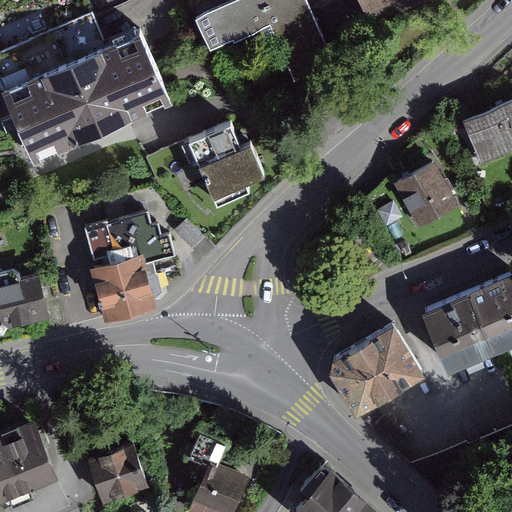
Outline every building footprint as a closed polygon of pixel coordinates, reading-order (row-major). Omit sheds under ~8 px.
[(95,0),(0,0),(0,63),(9,82),(110,34),(95,0)] [(314,0),(212,0),(184,14),(207,61),(267,31),(297,90),(347,65),(314,0)] [(326,0),(336,22),(384,0),(326,0)] [(110,34),(9,82),(43,154),(176,90),(142,19),(110,34)] [(511,98),(461,123),(481,164),(511,148),(511,98)] [(223,113),(130,160),(145,188),(182,169),(209,222),(280,186),(254,134),(238,143),(223,113)] [(431,162),(394,183),(418,226),(456,205),(431,162)] [(384,226),(399,218),(388,198),(373,206),(384,226)] [(103,260),(93,264),(109,315),(145,305),(157,291),(148,258),(168,253),(161,231),(151,234),(148,222),(138,225),(133,207),(77,223),(87,258),(101,253),(103,260)] [(0,328),(2,328),(6,323),(5,321),(46,311),(36,272),(21,276),(20,270),(14,266),(0,269),(0,328)] [(511,311),(492,270),(447,292),(473,348),(511,330),(511,311)] [(473,348),(447,292),(403,313),(430,369),(473,348)] [(420,371),(388,320),(336,353),(335,371),(354,411),(420,371)] [(406,431),(379,398),(355,415),(391,447),(406,431)] [(0,492),(58,469),(35,419),(20,425),(17,415),(1,421),(0,421),(0,492)] [(219,441),(193,430),(178,468),(197,475),(188,499),(219,511),(232,511),(247,475),(212,461),(219,441)] [(500,433),(461,448),(470,470),(510,456),(500,433)] [(133,437),(83,455),(99,500),(149,482),(133,437)] [(461,448),(418,463),(438,483),(470,470),(461,448)] [(374,511),(377,510),(321,463),(280,511),(374,511)]
